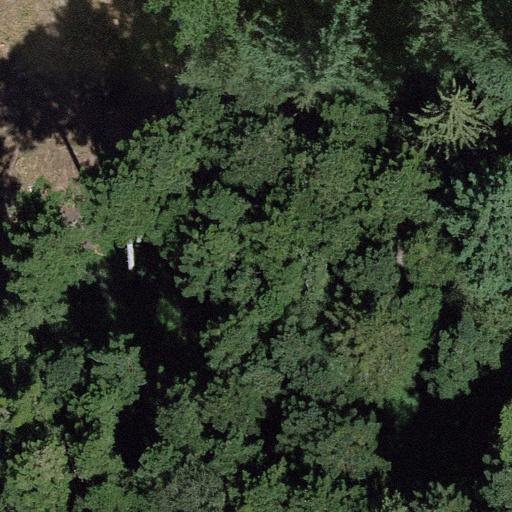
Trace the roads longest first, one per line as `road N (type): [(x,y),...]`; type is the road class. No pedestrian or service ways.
road 1 (track): [(382,0),(275,73),(511,390)]
road 2 (track): [(0,366),(186,149),(275,73)]
